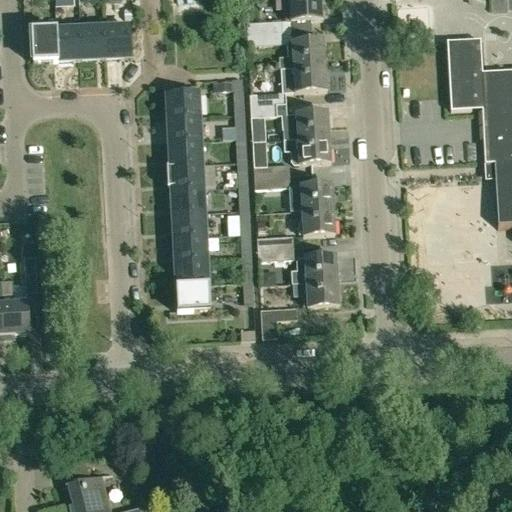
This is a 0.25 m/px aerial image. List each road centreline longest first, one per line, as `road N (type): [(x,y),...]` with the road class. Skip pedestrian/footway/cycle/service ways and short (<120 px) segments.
road 1 (residential): [(387,371),(366,0)]
road 2 (residential): [(126,385),(110,121),(86,108),(15,110)]
road 3 (residential): [(126,385),(387,371)]
road 4 (residential): [(0,391),(126,385)]
road 5 (residential): [(387,371),(511,363)]
